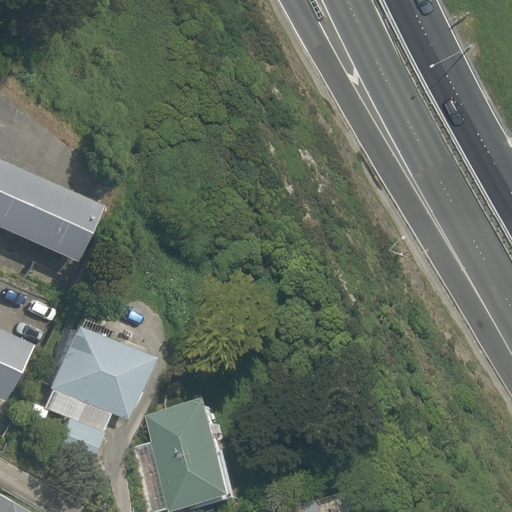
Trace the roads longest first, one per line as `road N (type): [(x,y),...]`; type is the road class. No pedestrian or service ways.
road 1 (trunk): [(479,280),(408,204),(295,0)]
road 2 (motorway): [(479,280),(451,198),(348,0)]
road 3 (motorway): [(411,0),(511,192)]
